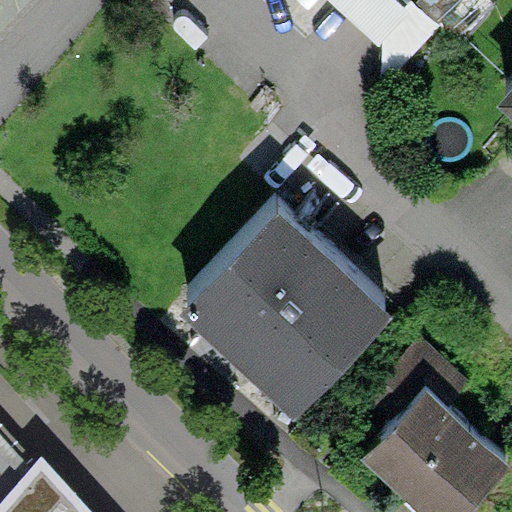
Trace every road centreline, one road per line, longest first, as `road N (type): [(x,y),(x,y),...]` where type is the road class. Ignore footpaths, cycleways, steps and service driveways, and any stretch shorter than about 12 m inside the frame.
road 1 (residential): [(0,89),(70,0),(181,0),(511,308)]
road 2 (tertiary): [(0,268),(247,511)]
